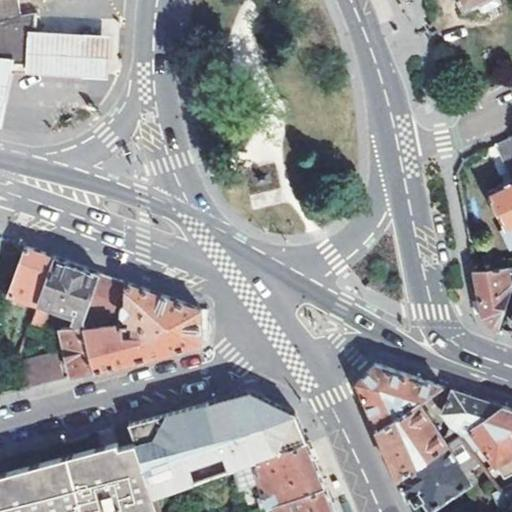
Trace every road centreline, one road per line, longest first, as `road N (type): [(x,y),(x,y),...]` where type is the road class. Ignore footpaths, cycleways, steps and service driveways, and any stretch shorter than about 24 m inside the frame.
road 1 (residential): [(295,350),(0,426)]
road 2 (secondary): [(0,201),(175,262),(205,254)]
road 3 (secondary): [(467,364),(427,293),(403,178)]
road 4 (secondary): [(152,90),(174,162),(234,269)]
road 5 (secondary): [(205,254),(170,217),(37,175)]
road 6 (secondary): [(295,350),(327,397),(379,511)]
road 7 (secondary): [(286,286),(359,232),(403,178)]
road 8 (secondary): [(398,146),(350,0)]
road 9 (secondary): [(152,90),(107,137),(37,175)]
road 10 (secondary): [(399,341),(286,286)]
road 11 (residential): [(511,110),(468,132),(398,146)]
